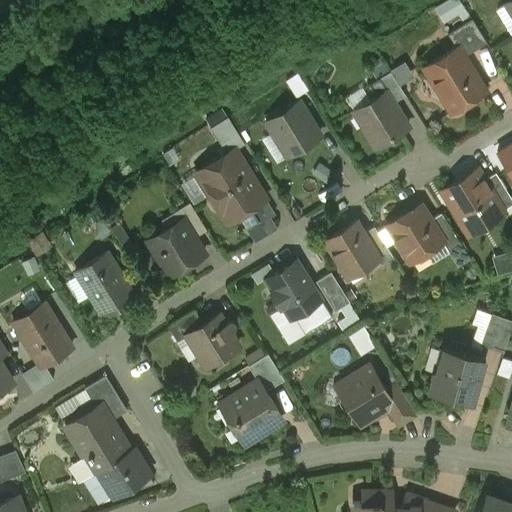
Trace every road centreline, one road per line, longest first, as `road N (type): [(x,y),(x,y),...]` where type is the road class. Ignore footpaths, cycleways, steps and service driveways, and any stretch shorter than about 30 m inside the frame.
road 1 (residential): [(511,121),(451,159),(406,165),(124,335),(108,355)]
road 2 (residential): [(511,465),(422,450),(359,451),(301,460),(191,498)]
road 3 (residential): [(191,498),(108,355)]
road 4 (residential): [(108,355),(0,425)]
